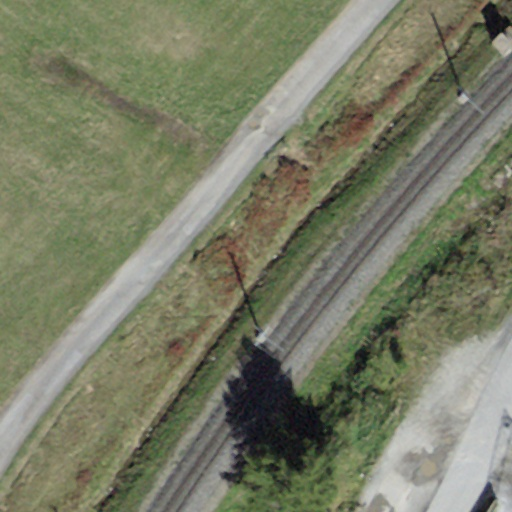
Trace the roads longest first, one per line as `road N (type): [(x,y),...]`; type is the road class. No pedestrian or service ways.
road 1 (track): [(0,445),(37,391),(376,0)]
road 2 (residential): [(452,511),(511,388)]
